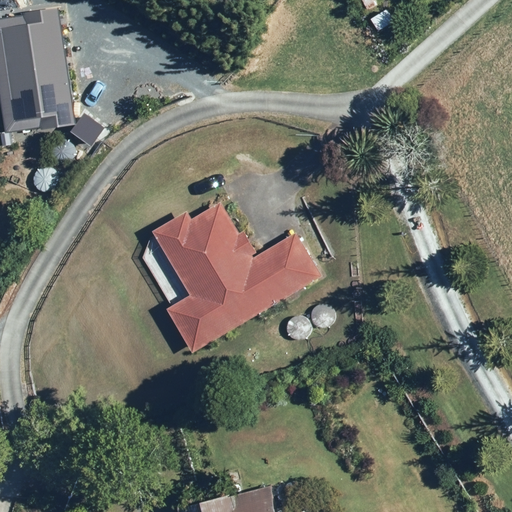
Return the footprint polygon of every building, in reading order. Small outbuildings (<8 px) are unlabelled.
[(122,0),(116,0),(106,19),(135,37),(148,15),(122,0)] [(367,0),(373,9),(382,3),(380,0),(367,0)] [(82,124),(74,64),(66,2),(0,10),(0,135),(73,125),(82,124)] [(392,9),(376,19),(385,32),(400,22),(392,9)] [(261,258),(258,253),(263,249),(252,231),(248,233),(229,202),(201,219),(196,210),(163,230),(203,294),(179,309),(205,351),(327,275),(301,233),(261,258)] [(291,511),(284,484),(194,507),(195,511),(291,511)]
